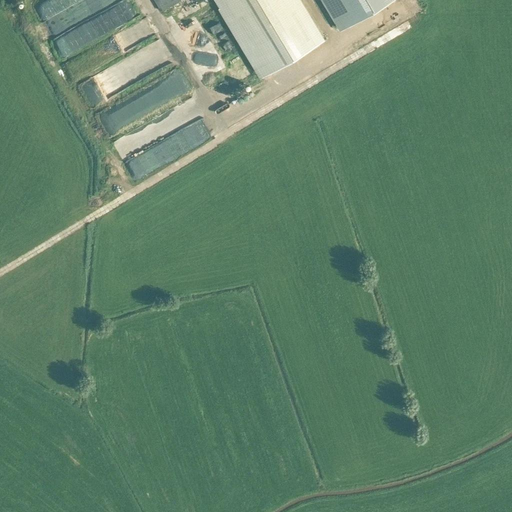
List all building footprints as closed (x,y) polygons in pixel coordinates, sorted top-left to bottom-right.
[(53,0),(42,5),(56,38),(103,19),(95,0),(53,0)] [(155,0),(162,11),(180,0),(155,0)] [(325,0),(342,28),(342,29),(390,0),(325,0)] [(420,9),(414,0),(413,0),(404,6),(410,15),(420,9)] [(213,45),(206,49),(210,59),(218,56),(213,45)] [(208,90),(249,68),(241,55),(201,77),(208,90)] [(106,120),(115,135),(141,120),(132,105),(106,120)] [(122,145),(139,178),(209,142),(201,127),(152,152),(149,147),(147,148),(141,135),(122,145)]
